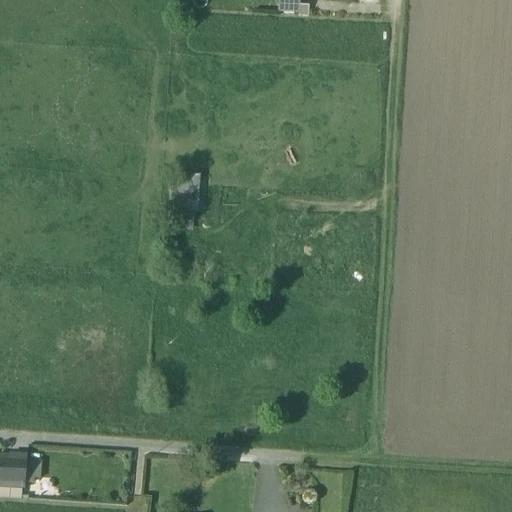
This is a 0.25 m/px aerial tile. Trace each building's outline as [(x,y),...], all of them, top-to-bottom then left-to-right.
[(200,208),(201,175),(178,174),(177,207),(200,208)] [(11,488),(23,489),(23,484),(25,462),(25,456),(9,456),(9,459),(13,458),(11,488)] [(0,487),(11,489),(11,488),(13,458),(9,459),(0,458),(0,487)] [(25,462),(23,484),(33,484),(33,480),(39,480),(40,462),(25,462)] [(0,499),(22,501),(23,489),(11,488),(11,489),(0,487),(0,499)]
